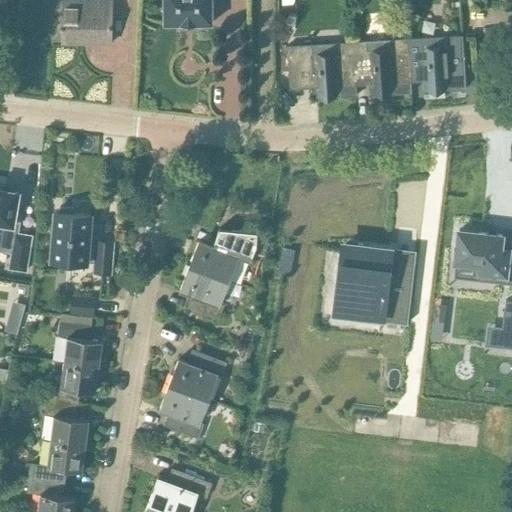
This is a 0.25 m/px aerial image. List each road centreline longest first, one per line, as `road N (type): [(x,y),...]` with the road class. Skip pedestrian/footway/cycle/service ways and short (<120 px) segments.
road 1 (residential): [(107,511),(172,133)]
road 2 (unclassified): [(172,133),(285,142),(511,120)]
road 3 (unclassified): [(0,111),(172,133)]
